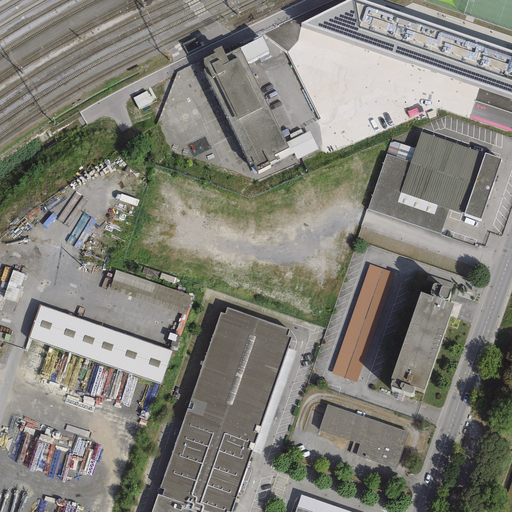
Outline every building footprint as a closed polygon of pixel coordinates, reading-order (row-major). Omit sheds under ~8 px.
[(511,51),(361,0),(348,0),(300,24),(511,95),(511,51)] [(221,46),(213,50),(215,53),(203,59),(207,67),(203,69),(250,164),(253,163),(257,171),(270,165),(269,163),(275,159),(273,155),(289,148),(286,142),(247,62),(269,51),(262,37),(239,48),(239,47),(225,54),(221,46)] [(170,106),(179,127),(200,118),(191,97),(170,106)] [(309,131),(286,142),(289,148),(273,155),(275,159),(276,161),(293,153),(297,159),(318,149),(309,131)] [(411,163),(387,155),(368,210),(440,234),(449,209),(481,220),(501,159),(421,132),(416,148),(411,163)] [(411,163),(416,148),(394,142),(390,143),(387,155),(411,163)] [(394,273),(370,265),(332,374),(356,382),(394,273)] [(10,268),(5,295),(17,297),(22,270),(10,268)] [(191,297),(116,270),(109,290),(184,316),(191,297)] [(432,296),(420,292),(390,377),(396,379),(395,381),(394,381),(393,380),(392,380),(391,381),(390,384),(391,385),(391,386),(392,387),(410,393),(411,394),(412,393),(413,393),(414,390),(414,389),(413,388),(412,387),(404,384),(405,382),(423,389),(453,303),(443,300),(443,299),(445,299),(446,299),(447,299),(448,298),(450,292),(450,291),(449,289),(449,288),(436,284),(435,284),(433,284),(432,285),(430,291),(430,293),(431,294),(432,295),(433,295),(432,296)] [(172,352),(39,305),(28,338),(161,385),(172,352)] [(164,490),(162,496),(157,495),(151,511),(225,511),(226,511),(227,511),(230,511),(252,451),(248,449),(250,442),(254,444),(258,433),(254,432),(256,425),(260,427),(288,348),(291,338),(287,336),(289,330),(226,308),(224,315),(220,313),(189,402),(194,404),(191,411),(187,409),(160,488),(164,490)] [(297,351),(288,348),(260,427),(256,425),(254,432),(258,433),(254,444),(250,442),(248,449),(252,451),(261,454),(297,351)] [(408,433),(327,404),(318,429),(354,442),(350,453),(396,469),(408,433)] [(350,511),(301,495),(297,508),(309,511),(350,511)]
